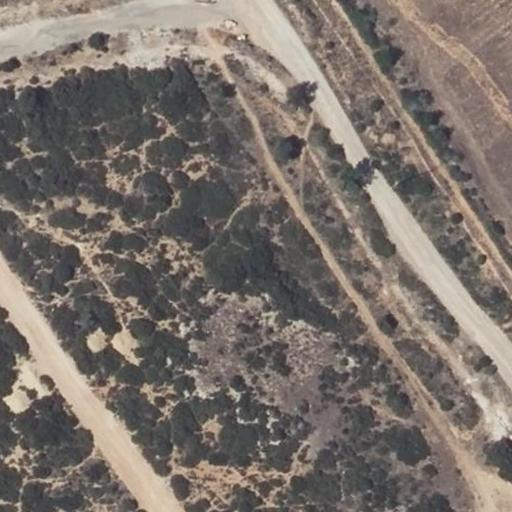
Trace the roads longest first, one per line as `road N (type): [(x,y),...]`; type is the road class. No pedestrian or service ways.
road 1 (track): [(204,0),(282,193),(431,396),(491,511)]
road 2 (unclassified): [(262,0),(407,222),(511,354)]
road 3 (track): [(0,269),(166,511)]
road 4 (track): [(252,0),(0,43)]
